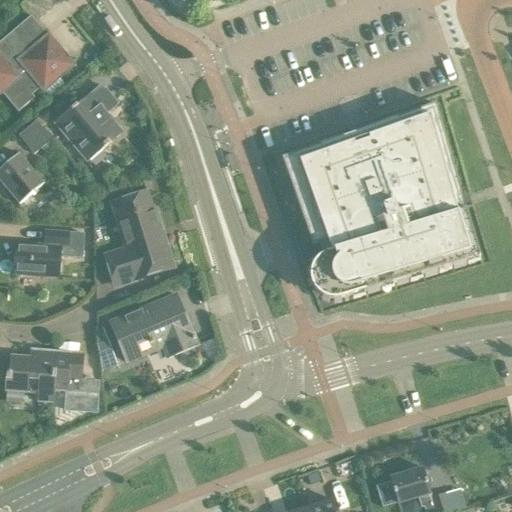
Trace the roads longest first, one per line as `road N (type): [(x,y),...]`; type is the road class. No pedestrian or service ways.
road 1 (tertiary): [(266,377),(187,116),(109,0)]
road 2 (tertiary): [(266,377),(321,379),(511,335)]
road 3 (tertiary): [(51,489),(235,409),(266,377)]
road 4 (residential): [(511,126),(474,23),(487,0)]
